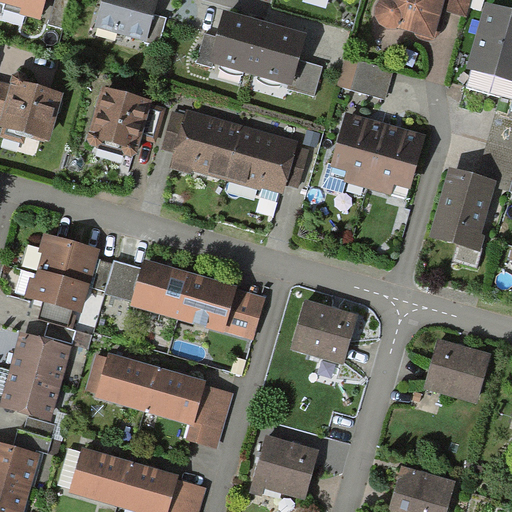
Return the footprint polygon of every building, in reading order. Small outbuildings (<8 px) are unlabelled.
[(43,0),(0,0),(0,1),(23,7),(21,14),(39,19),(43,0)] [(103,0),(95,30),(146,44),(158,0),(103,0)] [(383,0),(376,29),(435,45),(443,14),(466,20),(471,0),(383,0)] [(511,18),(485,11),(468,77),(511,87),(511,18)] [(222,19),(209,69),(292,91),(306,41),(222,19)] [(341,85),(389,99),(397,72),(350,58),(341,85)] [(1,121),(0,126),(0,133),(50,146),(63,94),(11,81),(10,88),(1,121)] [(0,85),(0,121),(1,121),(10,88),(0,85)] [(99,95),(86,148),(136,161),(149,107),(99,95)] [(187,115),(173,168),(283,199),(298,146),(280,141),(206,120),(187,115)] [(347,119),(332,173),(409,195),(424,141),(394,132),(377,128),(347,119)] [(448,179),(432,248),(478,258),(493,189),(448,179)] [(41,269),(89,283),(99,250),(45,235),(41,252),(46,253),(41,269)] [(104,292),(104,294),(130,302),(129,305),(253,342),(267,294),(213,279),(168,265),(144,258),(141,268),(114,260),(113,263),(104,292)] [(104,292),(113,263),(101,260),(93,288),(104,292)] [(31,276),(26,295),(44,300),(72,309),(83,311),(89,283),(41,269),(38,278),(31,276)] [(72,309),(44,300),(39,319),(49,322),(46,335),(89,348),(93,334),(76,329),(67,327),(72,309)] [(304,307),(291,354),(344,368),(356,322),(304,307)] [(23,334),(3,409),(52,423),(74,347),(23,334)] [(439,345),(427,393),(479,406),(491,358),(439,345)] [(112,353),(98,399),(192,426),(188,441),(217,449),(233,394),(206,386),(208,382),(182,374),(135,360),(112,353)] [(267,442),(254,490),(305,504),(318,455),(267,442)] [(0,511),(26,511),(39,460),(0,449),(0,511)] [(84,449),(72,492),(139,511),(198,511),(205,490),(176,482),(177,476),(154,469),(107,456),(84,449)] [(401,473),(391,511),(448,511),(455,486),(401,473)]
